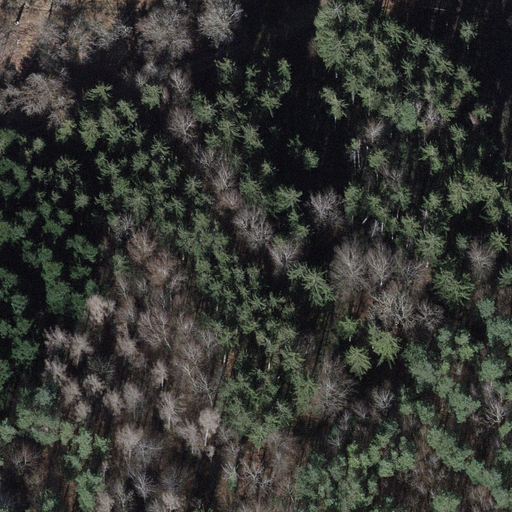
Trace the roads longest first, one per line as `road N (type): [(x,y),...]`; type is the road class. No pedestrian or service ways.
road 1 (track): [(0,138),(247,46),(335,0)]
road 2 (track): [(511,267),(477,314),(255,511)]
road 3 (track): [(5,0),(326,6)]
